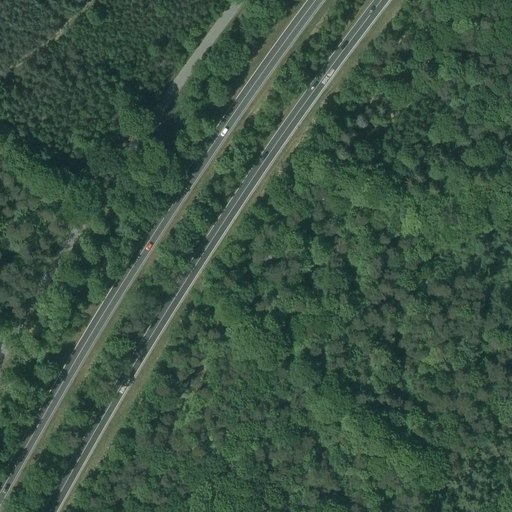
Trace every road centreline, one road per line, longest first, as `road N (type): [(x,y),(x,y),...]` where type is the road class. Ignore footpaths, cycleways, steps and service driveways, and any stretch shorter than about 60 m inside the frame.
road 1 (primary): [(52,511),(134,364),(284,133),(386,0)]
road 2 (primary): [(317,0),(254,80),(104,313),(0,499)]
road 3 (unclassified): [(0,358),(90,208),(234,0)]
road 4 (track): [(295,362),(313,331),(430,225),(511,192)]
road 5 (track): [(295,362),(439,481)]
